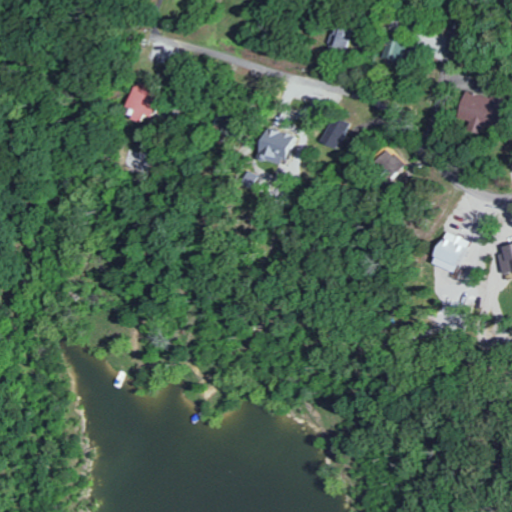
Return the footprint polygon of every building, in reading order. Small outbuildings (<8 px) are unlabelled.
[(384,57),(401,64),(411,39),(395,32),(384,57)] [(127,107),(136,110),(133,119),(146,123),(158,89),(136,81),(127,107)] [(496,127),(504,102),(466,90),(458,116),(496,127)] [(332,118),(320,143),(337,150),(349,126),(332,118)] [(292,134),(264,129),(259,161),(287,165),(292,134)] [(404,166),(388,149),(371,164),(387,182),(404,166)] [(259,175),(248,171),(243,184),(254,188),(259,175)] [(470,241),(446,231),(433,264),(457,274),(470,241)] [(511,244),(499,248),(506,274),(511,272),(511,244)]
